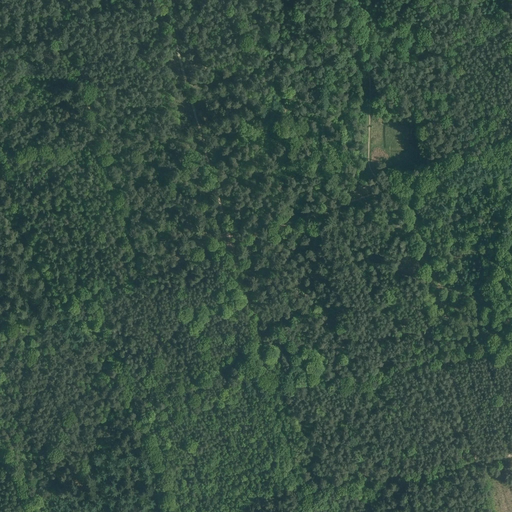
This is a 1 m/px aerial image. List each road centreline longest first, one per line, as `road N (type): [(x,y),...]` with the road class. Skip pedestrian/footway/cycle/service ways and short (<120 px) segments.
road 1 (unknown): [(439,345),(425,344),(381,304),(364,239),(307,181),(258,0)]
road 2 (track): [(59,0),(147,272)]
road 3 (track): [(167,0),(230,243)]
road 4 (track): [(511,455),(303,495)]
road 5 (track): [(385,190),(368,174),(371,79),(350,0)]
road 6 (track): [(390,188),(442,358)]
road 7 (track): [(230,243),(273,387)]
road 8 (track): [(511,144),(390,188)]
